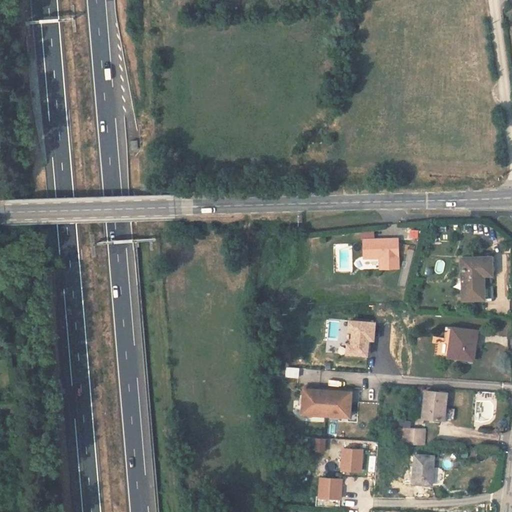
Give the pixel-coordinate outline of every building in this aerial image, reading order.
[(418,238),(418,228),(409,228),(409,238),(418,238)] [(363,232),(364,249),(380,249),(381,260),(398,259),(397,230),(363,232)] [(488,267),(488,249),(458,249),(458,290),(479,291),(479,267),(488,267)] [(470,353),(473,322),(447,320),(444,351),(470,353)] [(436,415),(439,388),(419,385),(416,413),(436,415)] [(403,423),(402,439),(420,440),(421,425),(414,424),(403,423)] [(313,436),(312,450),(325,451),(325,436),(313,436)] [(340,445),(339,470),(362,470),(362,445),(340,445)] [(424,480),(426,451),(406,450),(404,479),(424,480)] [(340,505),(341,475),(317,474),(316,505),(340,505)]
